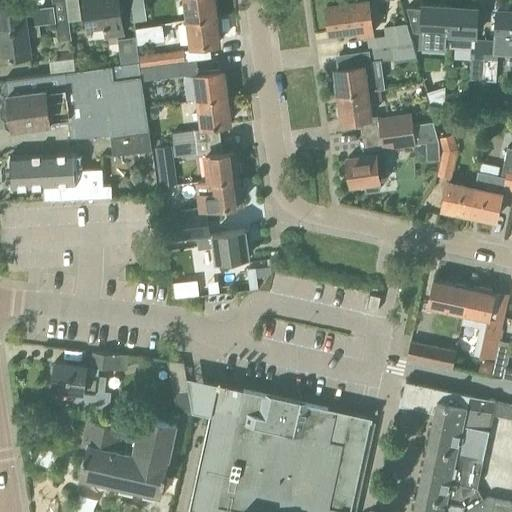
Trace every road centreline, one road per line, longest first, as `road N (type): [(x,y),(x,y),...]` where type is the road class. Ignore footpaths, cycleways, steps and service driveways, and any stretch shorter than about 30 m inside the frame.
road 1 (residential): [(511,258),(304,211),(286,197),(277,178),(257,0)]
road 2 (residential): [(370,359),(511,391)]
